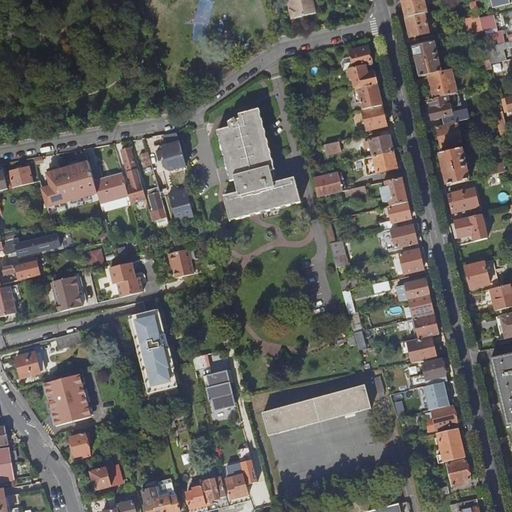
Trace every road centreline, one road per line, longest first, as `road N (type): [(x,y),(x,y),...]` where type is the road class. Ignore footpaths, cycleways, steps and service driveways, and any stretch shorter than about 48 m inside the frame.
road 1 (residential): [(385,23),(502,511)]
road 2 (residential): [(0,153),(173,121),(281,47),(385,23)]
road 3 (residential): [(0,390),(60,473),(74,511)]
